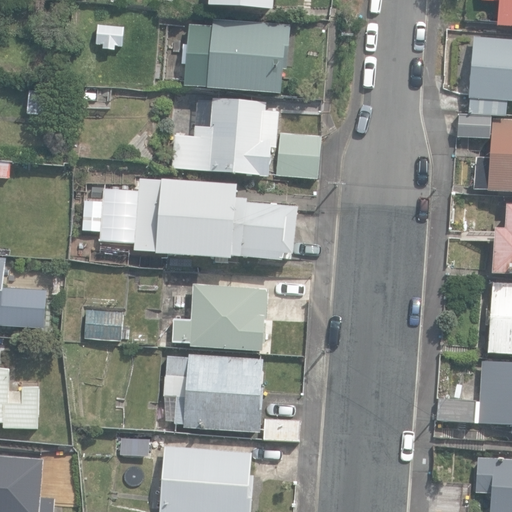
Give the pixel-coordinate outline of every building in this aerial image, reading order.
[(211,0),(211,5),(276,10),(276,0),(211,0)] [(511,0),(483,0),(501,1),(500,26),(511,26),(511,0)] [(291,68),(294,24),(215,19),(215,26),(190,24),(186,86),(285,93),(286,67),(291,68)] [(128,28),(98,26),(96,52),(127,54),(128,28)] [(511,38),(476,36),(471,113),(508,116),(509,100),(511,100),(511,38)] [(268,110),(269,102),(215,97),(212,126),(196,125),(196,136),(176,134),(173,168),(271,176),(273,147),(278,147),(281,111),(268,110)] [(460,137),(493,139),(494,117),(461,114),(460,137)] [(511,120),(501,120),(501,124),(495,124),(494,157),(478,156),(476,190),(491,190),(490,192),(511,193),(511,120)] [(324,135),(281,132),(277,175),(320,179),(324,135)] [(13,161),(0,160),(0,176),(12,178),(13,161)] [(239,197),(240,183),(165,177),(165,179),(142,177),(137,251),(160,252),(160,254),(236,260),(236,257),(245,258),(246,250),(298,254),(301,206),(249,202),(250,198),(239,197)] [(508,228),(498,228),(495,274),(511,275),(511,204),(509,204),(508,228)] [(109,209),(86,207),(84,233),(107,235),(109,209)] [(9,258),(0,257),(0,324),(3,325),(9,258)] [(511,283),(495,282),(490,353),(511,354),(511,283)] [(270,289),(195,285),(193,319),(175,318),(174,343),(192,344),(192,347),(264,351),(265,343),(268,343),(270,289)] [(36,317),(36,309),(12,307),(10,329),(44,331),(45,318),(36,317)] [(129,312),(89,310),(87,343),(127,345),(129,312)] [(0,422),(6,423),(6,428),(41,429),(42,387),(24,386),(24,391),(11,391),(12,368),(3,368),(3,350),(0,350),(0,422)] [(186,428),(263,433),(266,387),(265,387),(266,359),(191,354),(190,357),(169,355),(165,395),(166,395),(167,420),(177,421),(176,423),(186,424),(186,428)] [(511,363),(484,362),(482,401),(441,399),(440,420),(511,423),(511,363)] [(302,441),(303,420),(266,418),(265,440),(302,441)] [(114,440),(113,460),(139,462),(141,442),(114,440)] [(161,511),(253,511),(256,475),(253,475),(255,452),(166,446),(161,511)] [(45,459),(0,456),(0,511),(55,511),(57,498),(42,497),(45,459)] [(511,511),(511,458),(479,456),(476,493),(493,494),(491,511),(511,511)]
